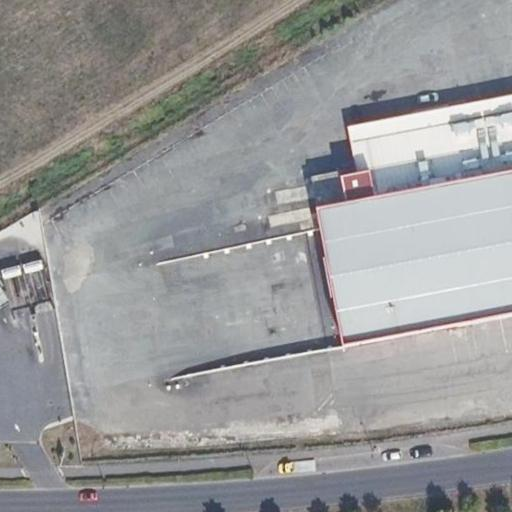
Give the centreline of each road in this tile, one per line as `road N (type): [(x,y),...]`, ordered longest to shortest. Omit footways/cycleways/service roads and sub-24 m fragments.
road 1 (unknown): [(511,33),(450,21),(334,88),(110,241),(95,308),(106,337),(134,360),(173,373),(271,376),(511,350)]
road 2 (secondary): [(511,466),(240,501),(0,510)]
